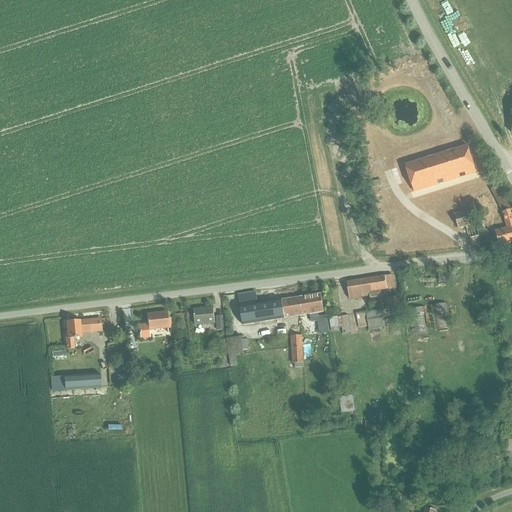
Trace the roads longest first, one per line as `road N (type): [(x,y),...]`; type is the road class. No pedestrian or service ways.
road 1 (unclassified): [(0,316),(511,258)]
road 2 (tertiary): [(511,177),(413,0)]
